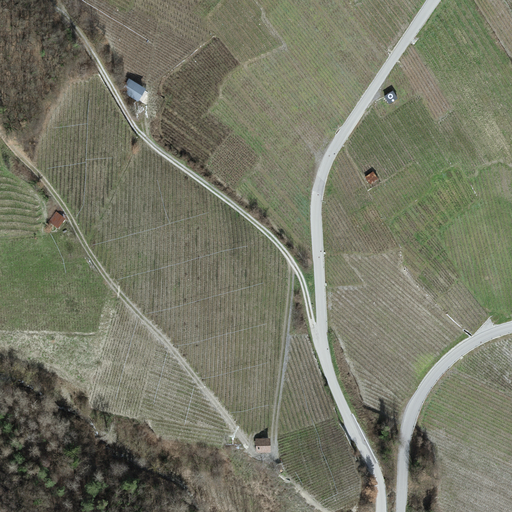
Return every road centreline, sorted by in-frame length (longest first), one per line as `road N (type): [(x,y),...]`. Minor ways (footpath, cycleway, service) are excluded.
road 1 (track): [(0,130),(52,183),(107,271),(212,383),(272,465),(291,465),(283,423),(293,257)]
road 2 (unclassified): [(436,0),(321,183),(326,349),(382,477),(387,511)]
road 3 (track): [(326,349),(293,257),(137,128),(51,0)]
road 4 (unclassified): [(410,511),(419,404),(458,353),(511,327)]
